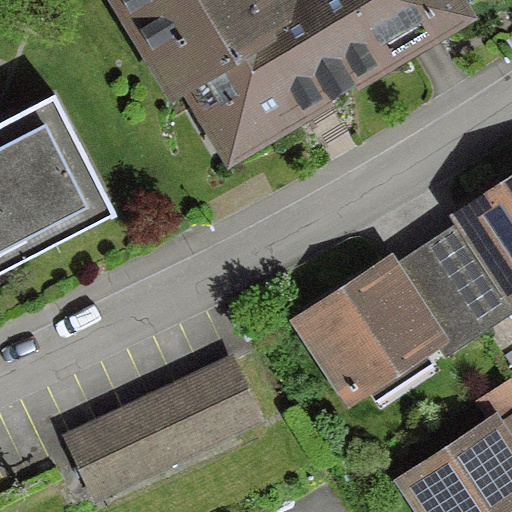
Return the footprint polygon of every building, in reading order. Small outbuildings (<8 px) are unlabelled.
[(449,3),(447,0),(131,0),(181,82),(184,80),(200,106),(212,99),(232,133),(282,103),(289,114),(382,58),(375,47),(449,3)] [(0,120),(0,270),(110,214),(49,95),(0,120)] [(471,237),(429,265),(475,334),(511,309),(511,294),(508,288),(511,285),(511,183),(459,218),(471,237)] [(384,267),(300,323),(347,394),(428,340),(440,357),(475,334),(429,265),(397,286),(384,267)] [(227,361),(64,439),(90,496),(254,419),(227,361)] [(404,482),(424,511),(511,511),(511,463),(488,427),(404,482)]
